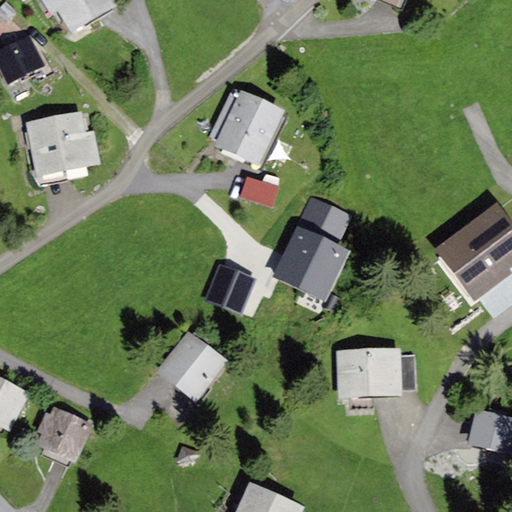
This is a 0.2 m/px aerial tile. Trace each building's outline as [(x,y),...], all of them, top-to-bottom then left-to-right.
[(101,0),(52,0),(71,32),(108,12),(101,0)] [(394,0),(373,0),(391,8),(394,0)] [(25,41),(0,53),(0,79),(5,90),(41,73),(25,41)] [(280,116),(235,94),(209,150),(253,171),(280,116)] [(82,120),(25,131),(35,182),(92,171),(82,120)] [(250,177),(246,199),(280,205),(283,183),(250,177)] [(310,199),(268,285),(329,314),(356,258),(335,248),(350,218),(310,199)] [(224,372),(185,342),(153,384),(192,414),(224,372)] [(400,356),(336,357),(338,402),(401,400),(400,356)] [(26,402),(0,388),(0,431),(7,436),(26,402)] [(511,424),(473,410),(462,441),(501,455),(511,424)] [(88,431),(50,413),(34,447),(52,455),(72,465),(88,431)] [(288,511),(243,493),(234,511),(288,511)]
